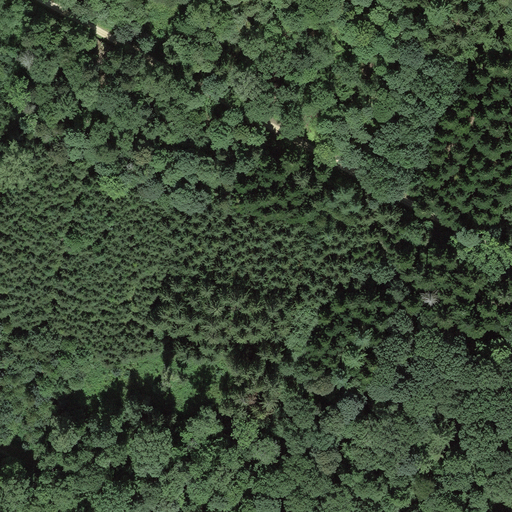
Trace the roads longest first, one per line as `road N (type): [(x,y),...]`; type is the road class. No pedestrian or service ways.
road 1 (track): [(37,0),(314,139),(511,256)]
road 2 (track): [(0,448),(137,511)]
